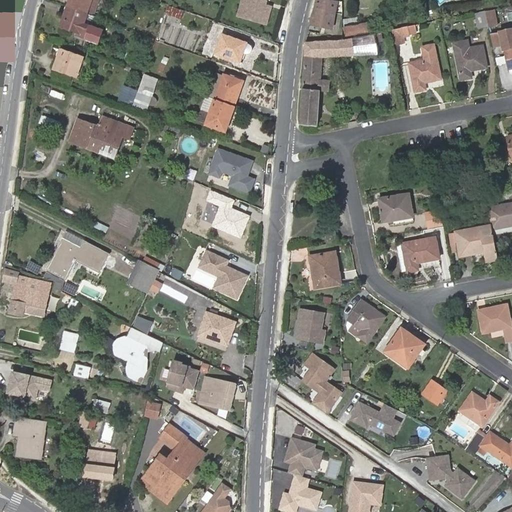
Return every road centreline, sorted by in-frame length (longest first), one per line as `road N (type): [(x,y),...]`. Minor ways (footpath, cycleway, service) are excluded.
road 1 (tertiary): [(254,511),(279,178)]
road 2 (tertiary): [(33,0),(0,196)]
road 3 (residential): [(342,137),(511,103)]
road 4 (residential): [(411,307),(367,265),(347,161)]
road 5 (tertiary): [(282,140),(301,0)]
road 6 (residential): [(511,378),(411,307)]
